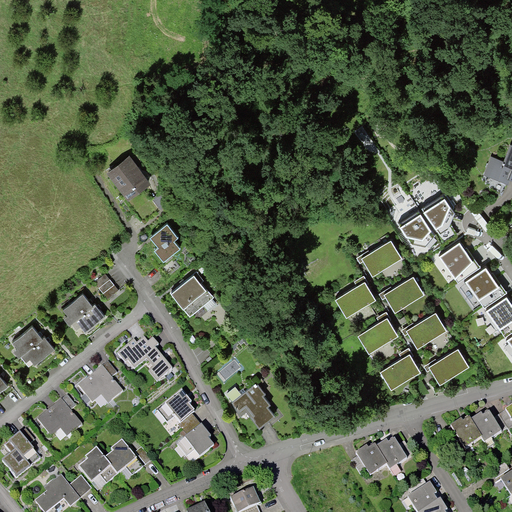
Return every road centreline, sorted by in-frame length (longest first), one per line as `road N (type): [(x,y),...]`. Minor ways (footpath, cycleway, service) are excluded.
road 1 (residential): [(0,425),(152,302)]
road 2 (residential): [(152,302),(243,461)]
road 3 (residential): [(403,416),(266,454)]
road 4 (residential): [(97,178),(131,231),(130,267),(152,302)]
road 5 (residential): [(243,461),(131,511)]
